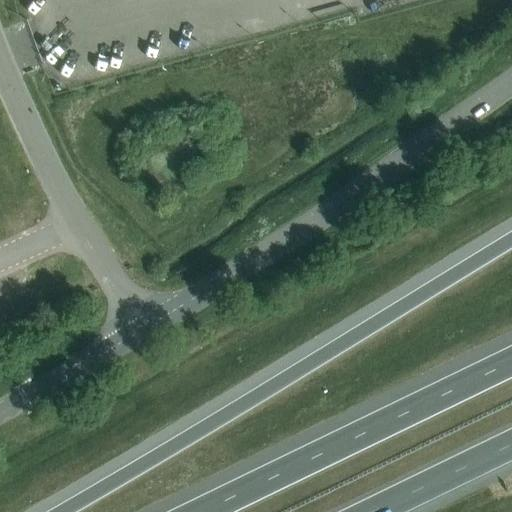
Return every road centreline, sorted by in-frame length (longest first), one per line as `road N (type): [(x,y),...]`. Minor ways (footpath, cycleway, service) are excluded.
road 1 (motorway): [(511,242),(68,511)]
road 2 (secondary): [(141,333),(511,81)]
road 3 (motorway): [(511,359),(198,511)]
road 4 (unclassified): [(141,333),(72,218),(0,58)]
road 5 (secondary): [(0,412),(141,333)]
road 6 (motorway): [(374,511),(511,445)]
